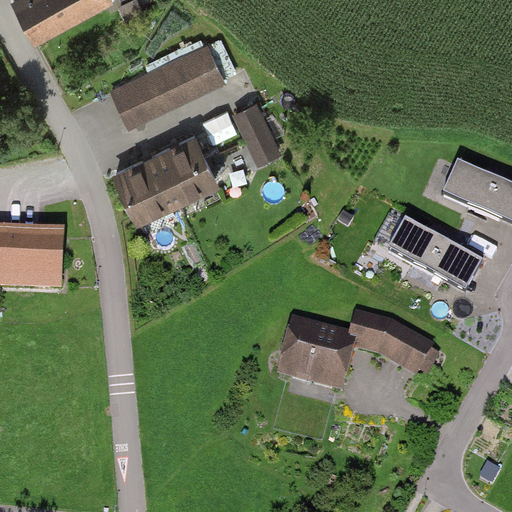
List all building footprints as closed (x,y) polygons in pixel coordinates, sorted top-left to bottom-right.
[(21,0),(17,3),(36,38),(106,0),(21,0)] [(205,43),(113,89),(132,128),(225,83),(205,43)] [(283,148),(261,100),(235,111),(258,159),(283,148)] [(193,138),(154,156),(176,202),(215,184),(193,138)] [(154,156),(115,174),(137,220),(176,202),(154,156)] [(511,190),(459,167),(445,198),(511,228),(511,190)] [(483,267),(407,223),(390,253),(466,296),(483,267)] [(64,236),(0,233),(0,284),(62,287),(64,236)] [(287,358),(283,374),(340,389),(343,379),(348,376),(350,370),(346,363),(351,347),(380,354),(417,375),(433,347),(392,324),(357,315),(351,337),(296,323),(291,342),(286,345),(284,353),(287,358)]
